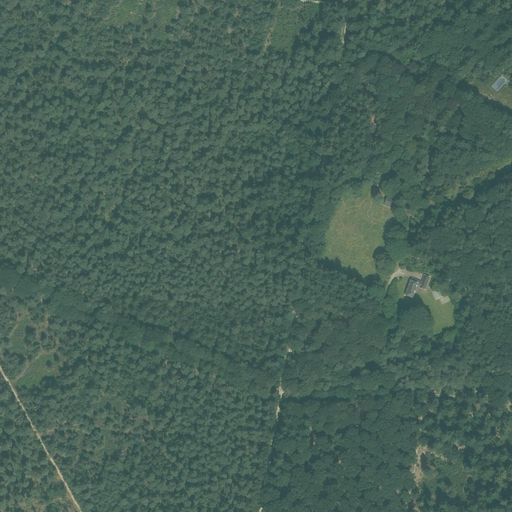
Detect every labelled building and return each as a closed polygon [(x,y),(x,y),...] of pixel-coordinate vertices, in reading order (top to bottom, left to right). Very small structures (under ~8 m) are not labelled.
[(506,81),(497,92),(502,97),(511,85),(506,81)] [(380,202),(385,190),(379,188),(375,200),(380,202)] [(391,208),(395,199),(387,196),(383,205),(391,208)] [(419,287),(421,282),(418,281),(412,278),(411,281),(410,281),(409,283),(405,295),(413,298),(417,286),(419,287)] [(425,294),(431,295),(434,282),(429,281),(425,294)] [(441,305),(446,303),(442,294),(437,296),(441,305)]
